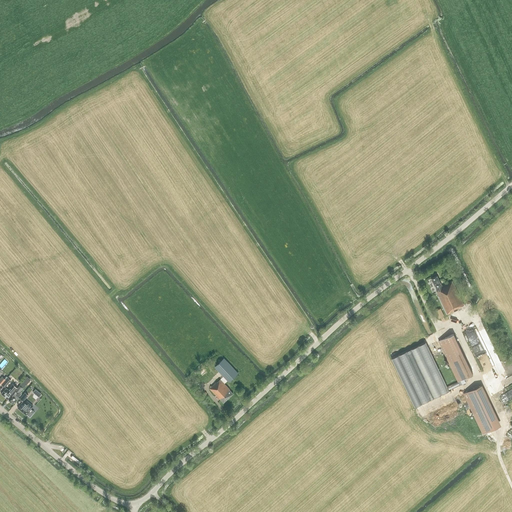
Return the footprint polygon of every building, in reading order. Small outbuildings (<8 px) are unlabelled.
[(442,286),(437,276),(431,278),(438,291),(437,292),(447,314),(460,308),(460,307),(464,305),(452,281),(442,286)] [(467,304),(471,301),(468,294),(463,296),(467,304)] [(458,381),(465,377),(473,374),(454,334),(439,341),(458,381)] [(415,407),(449,391),(426,342),(392,358),(415,407)] [(215,367),(229,382),(238,373),(224,358),(215,367)] [(5,387),(11,380),(8,377),(2,385),(5,387)] [(230,390),(220,379),(217,382),(212,387),(211,386),(210,387),(211,388),(210,389),(223,403),(233,394),(229,390),(230,390)] [(12,394),(16,389),(13,386),(9,391),(6,388),(1,394),(7,399),(12,394)] [(498,427),(479,386),(463,393),(483,434),(498,427)] [(41,394),(35,389),(33,392),(39,397),(41,394)] [(13,404),(18,398),(15,395),(16,394),(16,393),(15,392),(8,400),(13,404)] [(23,402),(28,395),(25,392),(20,399),(23,402)] [(33,406),(27,401),(24,404),(22,402),(17,408),(26,415),(29,411),(33,406)] [(81,462),(72,455),(71,457),(80,464),(82,462),(81,462)]
